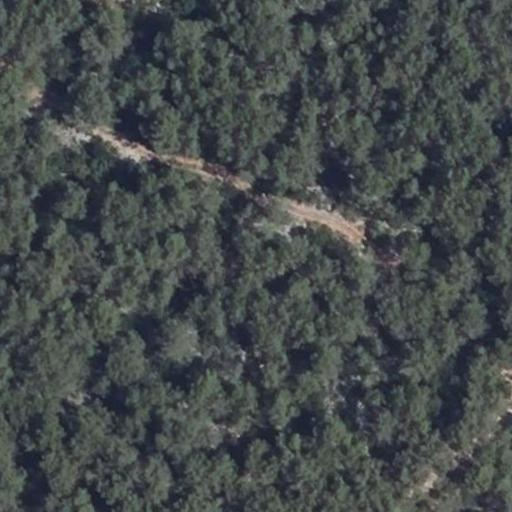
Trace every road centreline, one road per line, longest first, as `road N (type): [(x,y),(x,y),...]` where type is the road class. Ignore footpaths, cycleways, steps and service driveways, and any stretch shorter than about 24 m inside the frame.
road 1 (track): [(0,66),(141,159),(415,245),(511,347)]
road 2 (track): [(380,511),(457,438),(511,399)]
